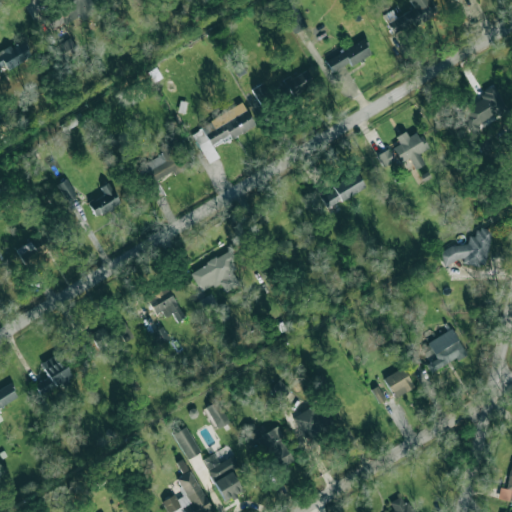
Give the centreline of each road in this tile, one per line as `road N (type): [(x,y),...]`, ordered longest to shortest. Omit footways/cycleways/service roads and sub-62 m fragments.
road 1 (residential): [(0,340),(511,24)]
road 2 (residential): [(300,511),(511,383)]
road 3 (residential): [(511,316),(463,511)]
